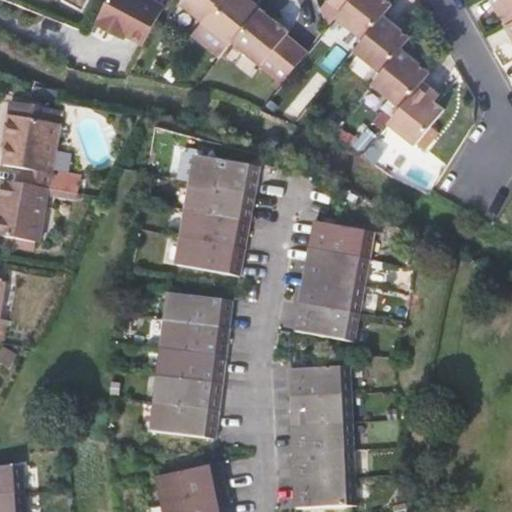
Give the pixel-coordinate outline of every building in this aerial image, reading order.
[(124,38),(140,47),(162,9),(146,0),(108,0),(96,22),(94,26),(113,37),(115,33),(124,38)] [(228,43),(231,40),(259,6),(251,0),(183,0),(182,2),(195,12),(193,14),(228,43)] [(350,0),(330,0),(329,2),(341,12),(350,0)] [(336,18),(363,40),(383,16),(392,5),(385,0),(350,0),(341,12),(336,18)] [(511,0),(494,0),(508,25),(511,22),(511,0)] [(263,61),(285,78),(308,51),(285,33),(288,30),(259,6),(231,40),(261,63),(263,61)] [(382,73),(401,50),(411,38),(383,16),(363,40),(354,51),(382,73)] [(228,43),(201,21),(193,30),(220,52),(228,43)] [(124,38),(115,33),(113,37),(121,41),(124,38)] [(423,82),(430,73),(401,50),(382,73),(372,86),(401,109),(423,82)] [(401,109),(389,123),(415,144),(442,111),(433,104),(426,98),(433,90),(423,82),(401,109)] [(426,98),(433,104),(439,95),(433,90),(426,98)] [(50,187),(58,189),(61,173),(53,172),(62,123),(11,114),(6,146),(9,147),(6,164),(24,167),(21,182),(50,187)] [(259,169),(194,157),(189,184),(255,196),(259,169)] [(0,215),(0,235),(40,242),(50,187),(21,182),(6,179),(0,215)] [(189,184),(185,210),(250,222),(255,196),(189,184)] [(245,250),(250,222),(185,210),(180,238),(245,250)] [(377,233),(317,223),(312,250),(372,261),(377,233)] [(241,277),(245,250),(180,238),(175,265),(241,277)] [(367,288),(372,261),(312,250),(307,277),(367,288)] [(363,315),(367,288),(307,277),(302,304),(363,315)] [(164,320),(229,328),(233,301),(167,293),(164,320)] [(358,343),(363,315),(302,304),(297,332),(358,343)] [(226,355),(229,328),(164,320),(160,347),(226,355)] [(160,347),(157,375),(223,383),(226,355),(160,347)] [(290,370),(291,399),(355,397),(354,369),(290,370)] [(220,410),(223,383),(157,375),(154,402),(220,410)] [(356,425),(355,397),(291,399),(292,426),(356,425)] [(220,410),(154,402),(150,430),(216,438),(220,410)] [(292,426),(293,454),(356,452),(356,425),(292,426)] [(357,479),(356,452),(293,454),(294,480),(357,479)] [(157,476),(162,504),(227,490),(221,463),(157,476)] [(0,496),(25,494),(23,467),(0,468),(0,496)] [(295,508),(358,507),(357,479),(294,480),(295,508)] [(231,511),(227,490),(162,504),(163,511),(231,511)] [(0,496),(0,511),(26,511),(25,494),(0,496)]
